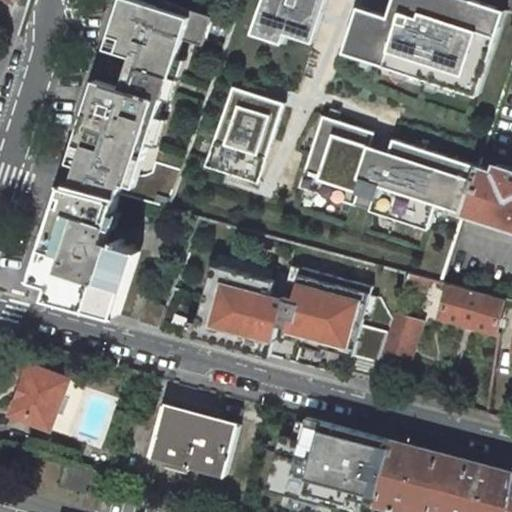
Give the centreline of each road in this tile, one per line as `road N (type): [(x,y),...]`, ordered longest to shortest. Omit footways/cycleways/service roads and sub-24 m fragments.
road 1 (residential): [(0,305),(511,445)]
road 2 (tertiary): [(47,0),(51,30),(0,190)]
